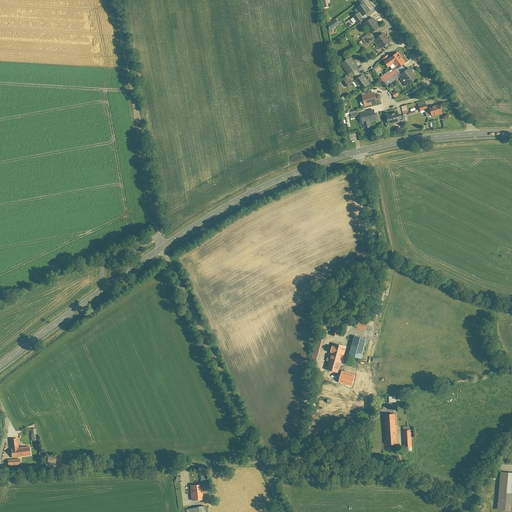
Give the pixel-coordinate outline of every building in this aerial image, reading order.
[(366,2),(358,8),(364,17),(372,11),(366,2)] [(359,14),(354,18),(359,25),(364,21),(359,14)] [(373,18),(365,25),(372,34),(380,28),(373,18)] [(383,36),(375,42),(381,51),(389,45),(383,36)] [(390,69),(395,65),(399,70),(407,63),(399,52),(391,59),(388,55),(383,60),(390,69)] [(351,59),(341,65),(349,76),(358,69),(351,59)] [(407,72),(403,67),(397,72),(395,68),(381,79),(384,83),(387,81),(390,85),(400,77),(407,72)] [(407,72),(400,77),(408,87),(418,79),(410,69),(407,72)] [(365,75),(355,82),(361,92),(372,85),(365,75)] [(364,96),(366,107),(379,105),(377,94),(364,96)] [(426,111),(427,118),(444,115),(442,106),(429,109),(427,102),(419,103),(421,112),(426,111)] [(364,124),(365,123),(366,130),(373,128),(372,122),(378,121),(376,110),(362,113),(364,124)] [(388,116),(389,125),(403,123),(401,113),(388,116)] [(337,320),(332,336),(339,338),(343,322),(337,320)] [(360,322),(358,329),(367,332),(369,324),(360,322)] [(356,336),(350,357),(362,360),(368,339),(356,336)] [(333,344),(329,359),(341,362),(345,347),(333,344)] [(351,385),(354,376),(342,372),(339,382),(351,385)] [(388,396),(388,403),(402,403),(401,395),(388,396)] [(384,416),(385,445),(398,445),(397,415),(384,416)] [(405,431),(406,448),(414,448),(413,431),(405,431)] [(31,448),(19,448),(19,439),(11,440),(12,459),(32,457),(31,448)] [(190,486),(192,501),(204,499),(203,485),(190,486)]
